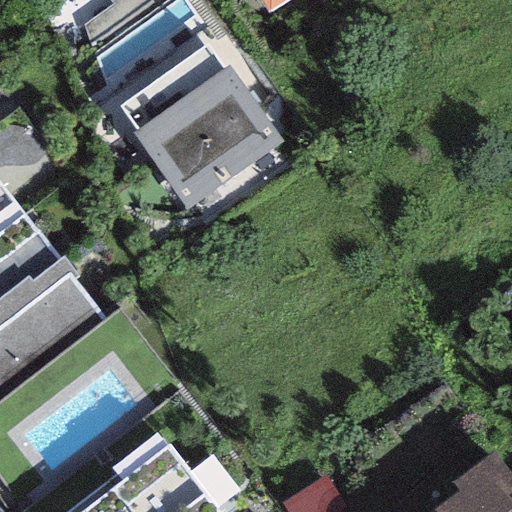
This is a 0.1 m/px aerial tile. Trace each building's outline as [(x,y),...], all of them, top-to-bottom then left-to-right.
[(115,0),(84,22),(95,53),(170,0),(115,0)] [(247,0),(263,24),(301,0),(247,0)] [(207,40),(120,99),(189,202),(276,144),(207,40)] [(0,181),(0,400),(107,317),(0,181)] [(251,511),(171,400),(26,511),(251,511)] [(426,511),(511,511),(511,476),(501,461),(426,511)]
